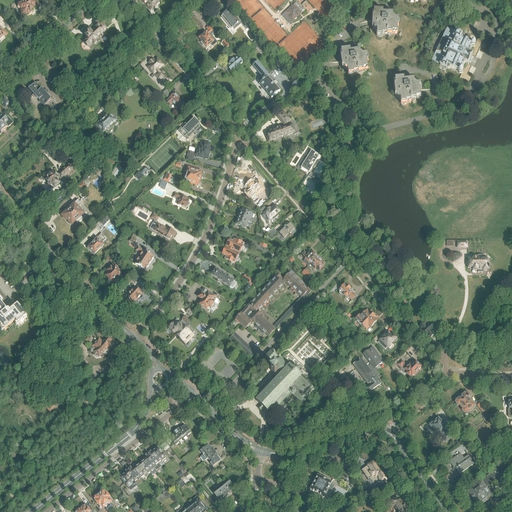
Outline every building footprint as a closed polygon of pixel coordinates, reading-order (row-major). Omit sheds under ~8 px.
[(36,9),(39,5),(34,0),(25,0),(22,3),(21,3),(19,4),(19,6),(19,7),(23,10),(21,12),(22,13),(22,14),(22,15),(23,16),(24,16),(25,16),(26,17),(27,15),(29,15),(31,14),(31,12),(34,9),(35,7),(36,9)] [(156,5),(159,3),(156,0),(151,0),(152,0),(146,5),(151,11),(157,6),(156,5)] [(297,3),(285,13),(292,21),(305,10),(303,9),(297,3)] [(373,16),(372,22),(372,27),(373,27),(377,31),(377,37),(377,36),(382,36),(382,35),(387,35),(387,34),(392,34),(393,33),(398,33),(398,24),(397,24),(397,22),(399,22),(399,19),(395,18),(393,16),(393,14),(389,13),(389,8),(383,8),(383,11),(374,10),(374,16),(373,16)] [(242,24),(240,22),(236,18),(230,10),(223,15),(224,16),(222,18),(231,29),(233,28),(235,30),(242,24)] [(84,42),(86,43),(85,44),(88,47),(89,47),(92,49),(100,41),(99,39),(99,38),(97,37),(101,34),(102,35),(104,33),(103,31),(106,29),(98,20),(95,23),(98,26),(96,27),(98,29),(94,33),(89,28),(84,33),(86,36),(86,37),(87,39),(84,42)] [(252,27),(251,26),(247,21),(242,25),(246,30),(249,28),(250,29),(252,27)] [(213,31),(209,26),(207,29),(209,32),(208,33),(207,32),(200,39),(202,41),(200,43),(203,46),(205,45),(207,48),(214,42),(208,36),(213,31)] [(456,33),(453,32),(447,29),(432,62),(440,66),(439,68),(445,71),(446,69),(447,69),(448,69),(449,70),(449,69),(450,67),(458,71),(459,72),(459,73),(460,74),(461,74),(462,74),(462,73),(463,73),(463,72),(463,71),(462,70),(464,65),(465,63),(469,64),(472,56),(469,54),(470,52),(472,47),(473,47),(474,47),(475,47),(475,46),(475,45),(475,44),(474,43),(473,43),(472,43),(471,44),(461,39),(463,36),(456,32),(456,33)] [(342,56),(341,56),(342,67),(343,67),(348,70),(348,76),(349,76),(349,75),(354,74),(354,73),(359,72),(358,71),(363,70),(363,69),(368,68),(367,59),(366,60),(366,57),(368,57),(367,54),(363,55),(361,53),(361,50),(356,51),(355,49),(355,45),(349,46),(349,49),(341,51),(342,56)] [(230,70),(231,72),(235,69),(236,70),(240,66),(239,65),(242,62),(241,61),(238,57),(235,60),(234,59),(230,63),(230,64),(227,67),(230,70)] [(164,73),(160,69),(164,66),(157,58),(155,61),(154,60),(149,64),(150,65),(147,67),(166,87),(172,82),(169,79),(168,80),(163,74),(164,73)] [(264,80),(262,81),(263,82),(259,85),(260,85),(271,98),(271,99),(275,96),(277,95),(277,94),(280,91),(276,87),(277,87),(272,81),(271,81),(268,78),(268,77),(266,79),(265,77),(269,74),(258,61),(252,66),(263,79),(264,79),(265,80),(264,80)] [(409,80),(409,74),(403,75),(403,78),(395,79),(395,84),(394,84),(395,95),(396,95),(400,99),(401,104),(402,104),(401,103),(406,103),(406,102),(411,101),(411,100),(416,99),(416,98),(421,98),(420,89),(419,89),(419,87),(421,87),(421,84),(417,84),(415,82),(414,79),(409,80)] [(304,87),(297,80),(291,86),(297,93),(304,87)] [(52,101),(43,92),(36,84),(29,90),(45,107),(52,101)] [(170,105),(172,103),(175,106),(179,111),(186,106),(181,101),(182,101),(176,94),(167,101),(168,102),(167,103),(169,104),(170,105)] [(10,103),(8,100),(3,95),(0,98),(0,102),(5,108),(10,103)] [(290,121),(283,112),(278,117),(285,125),(290,121)] [(110,115),(110,114),(97,126),(104,134),(107,131),(108,131),(109,131),(110,131),(111,130),(111,129),(111,127),(113,125),(115,126),(118,123),(117,122),(116,121),(117,118),(113,114),(110,115)] [(13,123),(8,118),(7,117),(5,119),(1,115),(0,115),(0,135),(1,134),(0,132),(6,127),(8,128),(13,123)] [(186,125),(179,132),(186,139),(187,138),(189,140),(201,128),(198,126),(199,125),(198,123),(195,119),(188,126),(186,125)] [(291,125),(283,129),(283,128),(281,128),(280,128),(280,127),(277,128),(278,129),(273,131),(272,130),(269,131),(270,133),(269,133),(267,134),(269,141),(287,134),(287,135),(293,133),(292,131),(293,131),(291,125)] [(200,147),(200,150),(199,153),(198,153),(197,157),(198,157),(198,158),(208,160),(210,149),(209,149),(210,145),(209,145),(209,144),(208,143),(207,143),(206,144),(205,144),(204,148),(202,147),(200,147)] [(312,151),(308,158),(307,157),(306,157),(305,157),(302,160),(305,162),(301,168),(309,173),(319,156),(312,151)] [(53,190),(55,188),(57,188),(58,187),(58,185),(60,183),(57,180),(59,179),(58,178),(59,177),(60,179),(62,178),(61,177),(63,175),(65,176),(78,165),(74,160),(60,172),(61,172),(58,175),(56,173),(55,174),(55,173),(54,174),(52,172),(48,176),(49,178),(46,181),(48,182),(48,184),(48,185),(50,186),(51,186),(50,186),(53,190)] [(146,167),(140,173),(139,172),(135,177),(139,181),(144,177),(143,175),(148,170),(146,167)] [(186,176),(200,180),(201,175),(201,173),(188,169),(186,176)] [(168,183),(171,175),(165,173),(159,179),(168,183)] [(313,175),(311,174),(309,177),(311,179),(310,179),(315,182),(315,181),(317,183),(319,179),(317,178),(318,177),(313,174),(313,175)] [(199,182),(200,180),(186,176),(184,182),(200,187),(201,183),(199,182)] [(82,192),(88,187),(87,186),(88,185),(85,181),(84,183),(83,182),(77,187),(82,192)] [(255,183),(248,188),(249,190),(247,192),(252,199),(255,204),(260,200),(256,195),(263,189),(257,183),(256,184),(255,183)] [(189,202),(190,199),(186,198),(182,196),(182,197),(175,194),(173,197),(180,200),(178,205),(186,209),(189,202)] [(82,204),(78,200),(74,204),(75,205),(63,216),(66,221),(67,220),(72,225),(76,221),(78,224),(83,219),(81,217),(84,214),(78,208),(82,204)] [(131,212),(135,214),(138,208),(139,208),(141,206),(139,204),(137,207),(135,206),(131,212)] [(265,212),(263,214),(264,215),(262,216),(267,222),(269,221),(270,222),(273,218),(275,220),(280,216),(279,215),(279,214),(281,212),(274,204),(271,208),(270,207),(265,211),(265,212)] [(239,217),(249,221),(256,223),(257,221),(255,220),(252,219),(254,215),(252,214),(253,213),(249,212),(249,213),(243,210),(242,212),(241,212),(239,217)] [(104,227),(110,221),(105,216),(99,222),(104,227)] [(246,229),(249,221),(239,217),(236,225),(246,229)] [(174,237),(177,232),(168,227),(167,229),(158,223),(154,230),(169,240),(172,236),(174,237)] [(291,233),(295,230),(290,224),(286,227),(286,226),(284,228),(284,229),(279,233),(284,239),(289,234),(289,235),(292,233),(291,233)] [(273,228),(267,233),(272,238),(278,233),(273,228)] [(94,256),(105,244),(106,243),(104,242),(106,239),(102,235),(92,244),(88,249),(91,252),(94,256)] [(240,245),(238,244),(230,240),(227,247),(236,252),(240,245)] [(136,251),(142,254),(135,264),(146,271),(154,257),(138,247),(136,251)] [(233,259),(236,252),(227,247),(223,254),(233,259)] [(309,266),(310,265),(317,256),(313,253),(311,255),(310,254),(308,255),(305,252),(301,256),(305,260),(304,262),(309,266)] [(107,258),(111,262),(116,257),(111,253),(107,258)] [(467,262),(467,265),(468,265),(468,270),(473,270),(475,271),(476,271),(477,271),(478,270),(478,272),(484,272),(484,270),(485,271),(486,271),(487,271),(488,270),(489,270),(489,269),(490,269),(490,265),(489,265),(489,260),(487,258),(483,258),(483,255),(480,255),(480,258),(478,258),(478,257),(473,257),(473,258),(468,258),(468,260),(468,261),(468,262),(467,262)] [(314,271),(317,269),(320,271),(324,267),(324,266),(325,264),(317,256),(310,265),(309,266),(307,268),(310,270),(312,269),(314,271)] [(3,272),(5,270),(0,264),(0,300),(1,302),(17,289),(3,272)] [(109,279),(109,280),(110,282),(111,282),(113,284),(123,273),(118,269),(119,268),(114,264),(104,275),(109,279)] [(232,289),(236,284),(234,282),(234,281),(216,270),(216,269),(215,270),(212,275),(211,276),(212,276),(229,288),(230,288),(232,289)] [(302,274),(307,278),(311,274),(306,269),(302,274)] [(269,336),(276,329),(263,317),(264,316),(259,311),(286,282),(302,298),(307,293),(309,295),(312,291),(291,271),(290,272),(289,270),(282,278),(281,277),(278,274),(236,319),(246,328),(250,324),(253,327),(250,330),(260,339),(266,333),(269,336)] [(131,285),(133,283),(135,284),(138,280),(137,279),(139,277),(136,274),(128,282),(131,285)] [(257,283),(245,275),(242,279),(254,287),(257,283)] [(341,296),(344,296),(346,298),(347,298),(348,297),(352,300),(356,296),(352,292),(353,291),(350,289),(351,288),(348,286),(345,284),(344,284),(342,286),(342,287),(340,289),(339,290),(340,291),(339,292),(339,294),(341,296)] [(140,293),(142,291),(138,286),(128,297),(129,298),(129,300),(130,301),(132,301),(133,302),(136,299),(137,300),(142,295),(140,293)] [(199,303),(200,304),(200,305),(207,310),(209,307),(212,309),(213,309),(213,308),(214,308),(215,307),(215,306),(215,305),(214,304),(217,299),(204,290),(199,297),(202,299),(199,303)] [(2,306),(7,302),(5,300),(0,303),(0,327),(3,331),(14,321),(15,323),(14,324),(16,326),(19,324),(20,324),(21,324),(22,324),(23,323),(23,322),(23,321),(26,318),(25,317),(16,305),(7,312),(2,306)] [(362,327),(373,315),(371,314),(372,313),(370,310),(365,316),(364,315),(361,318),(360,316),(356,320),(362,327)] [(373,324),(378,318),(376,316),(375,317),(373,315),(362,327),(366,331),(369,327),(371,329),(374,325),(373,324)] [(186,324),(189,321),(185,317),(182,320),(183,321),(180,324),(177,321),(169,328),(176,335),(186,324)] [(187,328),(187,329),(186,328),(189,325),(192,322),(190,320),(189,321),(186,324),(176,335),(177,336),(178,338),(179,339),(180,338),(186,344),(193,336),(190,333),(191,332),(187,328)] [(430,339),(434,335),(431,332),(433,330),(430,327),(428,329),(424,324),(420,327),(430,339)] [(395,343),(397,341),(396,339),(390,333),(389,334),(387,333),(380,340),(387,347),(393,342),(395,343)] [(110,342),(112,340),(108,337),(103,343),(108,347),(110,349),(113,345),(110,342)] [(108,347),(103,343),(99,339),(93,346),(93,347),(91,349),(90,349),(91,351),(95,351),(94,352),(99,357),(108,347)] [(277,357),(274,354),(275,352),(276,353),(280,348),(277,346),(266,358),(268,360),(270,362),(272,363),(277,357)] [(360,359),(359,360),(358,358),(354,361),(356,363),(354,365),(370,386),(366,389),(369,393),(381,384),(376,377),(379,375),(374,369),(379,365),(384,362),(373,347),(369,351),(368,351),(363,354),(371,365),(368,367),(362,359),(360,360),(360,359)] [(290,367),(282,359),(282,358),(274,366),(275,367),(271,371),(276,375),(278,376),(259,396),(258,395),(256,398),(258,400),(257,401),(261,405),(258,408),(261,411),(264,408),(268,412),(269,411),(272,413),(291,393),(293,395),(294,395),(302,403),(310,401),(307,398),(315,390),(310,385),(301,377),(302,377),(299,374),(300,373),(300,372),(300,371),(300,370),(300,369),(299,368),(298,367),(297,367),(296,367),(295,368),(294,368),(293,369),(291,366),(290,367)] [(402,360),(401,361),(400,358),(395,363),(397,365),(401,369),(402,367),(405,369),(405,370),(408,373),(407,374),(409,377),(411,375),(412,376),(418,370),(421,367),(416,362),(413,365),(411,363),(409,365),(408,367),(405,364),(402,360)] [(473,400),(471,402),(468,399),(470,397),(467,393),(465,395),(465,394),(463,396),(463,395),(462,396),(462,395),(461,395),(460,395),(459,396),(459,397),(459,398),(458,399),(459,399),(457,401),(457,402),(456,403),(458,405),(459,404),(460,405),(460,406),(462,409),(463,409),(465,412),(465,413),(466,412),(469,416),(471,414),(470,412),(475,408),(474,407),(475,406),(473,405),(475,403),(473,400)] [(172,406),(177,402),(171,394),(166,398),(172,406)] [(46,406),(50,412),(60,404),(55,399),(46,406)] [(477,406),(489,419),(493,416),(481,402),(477,406)] [(448,428),(444,423),(445,423),(443,421),(441,422),(441,421),(440,421),(439,419),(438,418),(438,419),(437,418),(437,419),(436,418),(433,421),(434,422),(431,425),(431,426),(435,431),(434,432),(434,433),(432,434),(435,437),(437,436),(438,435),(440,437),(441,436),(442,437),(446,442),(451,438),(447,433),(446,432),(448,430),(447,429),(448,428)] [(179,429),(176,431),(182,438),(186,435),(188,436),(191,434),(185,426),(180,430),(179,429)] [(174,434),(169,438),(176,446),(179,443),(178,442),(182,438),(176,431),(174,433),(174,434)] [(208,445),(201,451),(203,455),(205,453),(206,454),(201,458),(205,462),(209,458),(216,453),(216,452),(214,449),(212,450),(208,445)] [(151,452),(150,452),(159,463),(159,462),(160,461),(161,461),(162,461),(166,458),(165,457),(163,454),(162,454),(160,451),(161,451),(160,450),(159,450),(158,448),(152,453),(151,452)] [(146,458),(154,468),(156,470),(156,471),(162,467),(159,463),(150,452),(150,453),(149,452),(148,452),(147,452),(147,454),(147,455),(146,456),(147,457),(146,458)] [(216,453),(209,458),(212,462),(210,464),(213,467),(221,461),(217,456),(218,455),(216,453)] [(455,470),(456,469),(460,474),(474,464),(468,456),(464,459),(460,454),(449,461),(451,465),(455,470)] [(140,463),(139,463),(150,476),(150,477),(153,474),(153,475),(157,472),(156,471),(156,470),(154,468),(146,458),(140,463)] [(382,484),(388,480),(381,470),(379,471),(373,462),(362,470),(368,480),(369,479),(374,486),(381,482),(382,484)] [(133,468),(141,478),(144,476),(146,477),(147,476),(148,477),(149,476),(150,476),(139,463),(133,468)] [(352,480),(351,479),(355,476),(353,467),(346,473),(341,477),(343,479),(343,480),(343,481),(344,481),(345,482),(345,483),(346,482),(347,484),(352,480)] [(127,468),(126,470),(127,471),(135,482),(135,481),(137,479),(138,480),(141,478),(133,468),(131,469),(131,468),(130,469),(129,468),(128,468),(127,468)] [(497,477),(497,476),(500,474),(497,470),(494,472),(467,490),(477,504),(479,506),(483,504),(481,501),(486,497),(488,500),(492,497),(491,494),(486,487),(495,481),(496,483),(499,481),(497,477)] [(127,473),(121,478),(122,480),(121,480),(122,481),(123,481),(125,484),(127,487),(128,487),(130,490),(131,491),(138,486),(135,482),(127,471),(126,472),(127,473)] [(324,497),(332,483),(328,481),(323,478),(322,477),(320,475),(318,476),(310,490),(324,497)] [(226,485),(222,489),(228,496),(230,494),(230,493),(235,489),(229,481),(225,484),(226,485)] [(216,490),(213,493),(219,501),(224,497),(225,498),(228,496),(222,489),(218,492),(216,490)] [(99,493),(99,494),(108,506),(111,508),(113,506),(111,503),(114,501),(105,490),(103,492),(102,491),(99,493)] [(96,498),(94,499),(100,507),(99,507),(101,510),(102,509),(104,511),(106,510),(107,511),(111,508),(108,506),(99,494),(95,496),(96,498)] [(196,501),(193,504),(198,511),(205,511),(207,510),(197,497),(194,499),(196,501)] [(388,500),(387,506),(394,507),(395,508),(394,508),(397,511),(405,511),(407,509),(401,499),(398,500),(391,499),(390,501),(388,500)]
